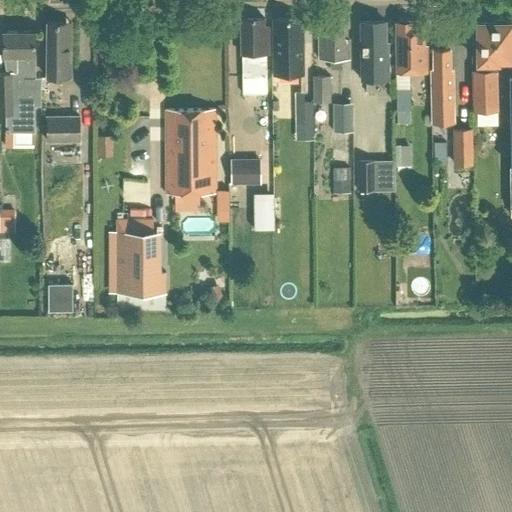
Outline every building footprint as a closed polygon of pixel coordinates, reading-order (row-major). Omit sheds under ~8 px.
[(266,53),(269,53),(269,27),(264,27),(264,18),(240,18),(241,53),(242,53),(242,77),(266,77),(266,53)] [(274,61),(272,61),(272,63),(273,64),(274,69),(279,69),(279,64),(305,64),(305,37),(302,37),(301,18),(273,18),(274,61)] [(343,58),(349,58),(349,40),(343,40),(343,18),(324,18),(324,25),(318,25),(319,58),(330,58),(331,68),(343,68),(343,58)] [(400,18),(395,21),(395,70),(426,70),(426,45),(423,43),(423,23),(412,23),(412,21),(411,21),(407,18),(400,18)] [(478,62),(478,70),(473,70),(473,111),(496,111),(496,70),(496,59),(511,58),(511,42),(511,23),(511,21),(507,21),(504,19),(496,19),(493,21),(477,22),(477,62),(478,62)] [(385,21),(359,21),(360,79),(388,78),(388,42),(385,42),(385,21)] [(47,22),(47,77),(71,77),(71,22),(47,22)] [(3,54),(18,54),(18,73),(0,73),(0,113),(6,113),(6,131),(34,131),(34,105),(40,105),(40,85),(35,85),(35,54),(35,31),(3,30),(3,54)] [(431,105),(432,120),(444,120),(444,105),(452,105),(451,69),(448,69),(448,49),(433,50),(433,70),(431,70),(431,105)] [(314,101),(330,101),(329,75),(313,75),(314,92),(314,101)] [(242,77),(242,94),(266,93),(266,77),(242,77)] [(396,89),(396,106),(410,106),(410,89),(396,89)] [(314,92),(295,92),(295,123),(314,123),(314,101),(314,92)] [(352,131),(352,102),(333,102),(333,131),(352,131)] [(396,106),(396,122),(410,122),(410,106),(396,106)] [(215,108),(166,109),(166,193),(216,193),(215,108)] [(79,116),(47,116),(47,140),(80,140),(79,116)] [(452,128),(453,164),(472,163),(472,127),(452,128)] [(430,161),(450,162),(450,142),(430,141),(430,161)] [(390,162),(410,164),(412,144),(392,142),(390,162)] [(260,157),(230,157),(230,183),(260,183),(260,157)] [(358,191),(374,190),(373,160),(358,160),(358,191)] [(147,197),(148,179),(124,179),(123,189),(130,189),(129,197),(147,197)] [(350,179),(333,179),(333,190),(350,190),(350,179)] [(246,190),(246,227),(267,226),(267,190),(246,190)] [(0,208),(0,230),(16,231),(16,209),(0,208)] [(161,231),(153,231),(153,219),(118,219),(119,311),(168,310),(167,270),(161,270),(161,231)] [(74,285),(50,285),(50,312),(74,312),(74,285)]
